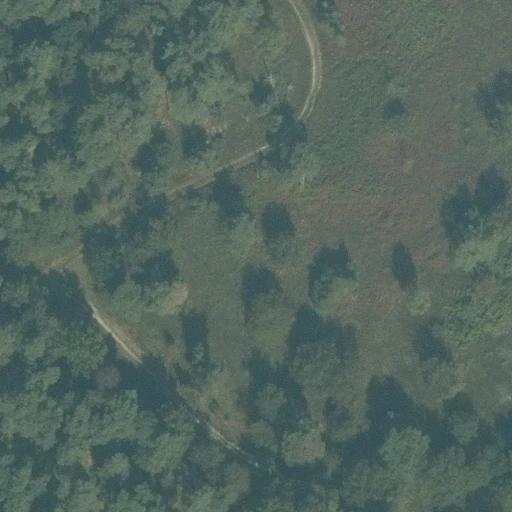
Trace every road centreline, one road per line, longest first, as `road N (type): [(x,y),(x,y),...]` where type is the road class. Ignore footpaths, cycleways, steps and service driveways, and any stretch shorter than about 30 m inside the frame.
road 1 (track): [(48,269),(281,139),(315,89),(306,15),(292,0)]
road 2 (track): [(357,511),(239,456),(180,407),(48,269)]
